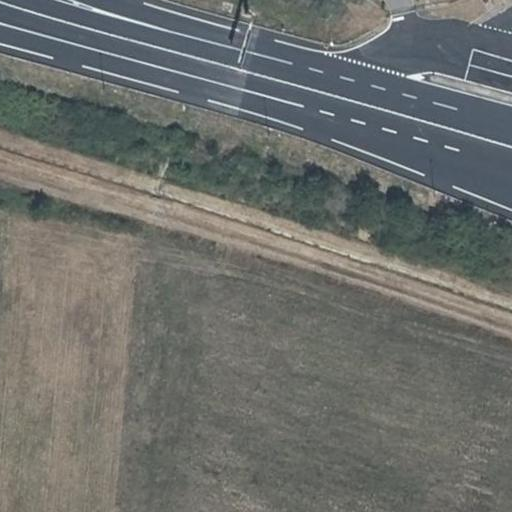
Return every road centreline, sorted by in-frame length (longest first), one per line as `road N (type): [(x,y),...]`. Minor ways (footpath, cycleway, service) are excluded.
road 1 (track): [(511,329),(0,175)]
road 2 (motorway): [(511,120),(84,0)]
road 3 (motorway): [(0,27),(307,118)]
road 4 (motorway): [(307,118),(511,197)]
road 5 (motorway): [(307,118),(511,184)]
road 6 (motorway): [(307,118),(511,174)]
